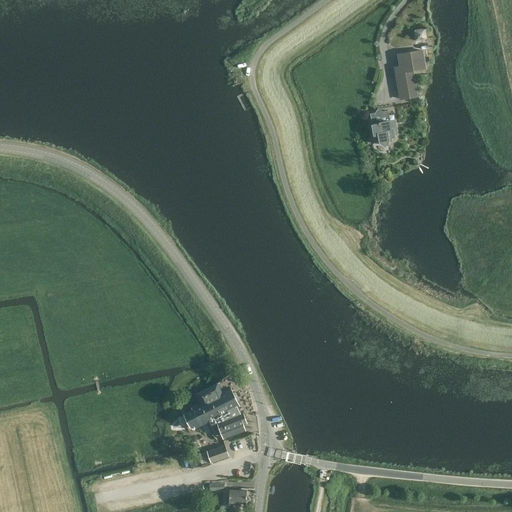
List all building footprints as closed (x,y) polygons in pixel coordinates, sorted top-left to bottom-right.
[(417,39),(428,38),(426,27),(415,29),(417,39)] [(400,67),(396,67),(402,98),(417,96),(413,70),(425,68),(423,51),(398,55),(400,67)] [(393,114),(387,116),(386,111),(371,114),(374,136),(375,141),(377,143),(379,143),(385,147),(390,141),(392,141),(392,137),(394,137),(392,129),(396,128),(394,120),(393,114)] [(235,394),(232,388),(223,392),(218,383),(197,394),(202,403),(192,408),(193,410),(184,414),(191,428),(194,426),(195,428),(201,425),(201,426),(207,423),(206,422),(208,421),(214,433),(216,436),(222,434),(223,439),(246,431),(244,425),(248,424),(244,412),(242,413),(239,407),(241,406),(238,401),(236,402),(235,400),(239,398),(237,393),(235,394)] [(230,456),(225,445),(207,451),(207,452),(197,455),(202,466),(211,463),(230,456)] [(247,491),(229,490),(229,503),(246,503),(247,491)]
